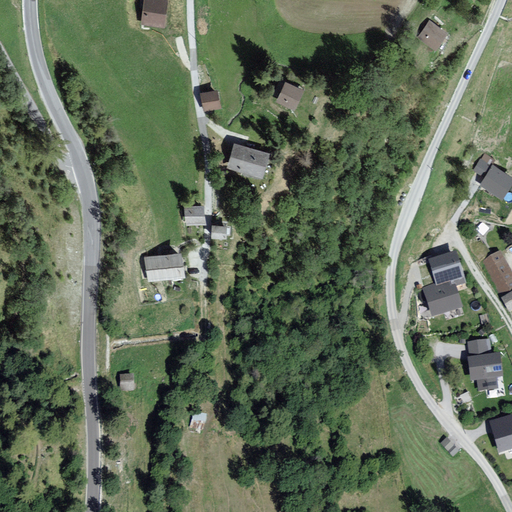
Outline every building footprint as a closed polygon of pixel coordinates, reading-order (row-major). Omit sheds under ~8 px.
[(174,0),(172,0),(147,0),(145,24),(171,27),(174,0)] [(456,35),(435,23),(423,42),(444,55),(456,35)] [(312,91),(292,82),(282,102),(303,112),(312,91)] [(223,91),(203,94),(206,113),(226,110),(223,91)] [(279,153),(239,143),(232,171),(272,182),(279,153)] [(483,172),(491,155),(482,150),(474,168),(483,172)] [(511,195),(511,175),(495,164),(481,185),(508,202),(511,195)] [(206,207),(186,207),(186,225),(206,225),(206,207)] [(237,226),(219,227),(219,241),(237,241),(237,226)] [(190,253),(148,258),(151,283),(193,278),(190,253)] [(511,271),(502,254),(483,265),(511,316),(511,315),(511,271)] [(436,260),(419,264),(425,287),(441,283),(436,260)] [(456,282),(425,291),(434,320),(465,311),(456,282)] [(491,342),(468,344),(473,384),(480,383),(482,394),(502,392),(501,382),(509,381),(506,355),(493,357),(491,342)] [(140,378),(124,378),(124,394),(140,394),(140,378)] [(213,417),(197,414),(194,431),(210,434),(213,417)] [(511,418),(494,424),(505,458),(511,455),(511,418)] [(457,450),(449,440),(442,446),(451,456),(457,450)]
